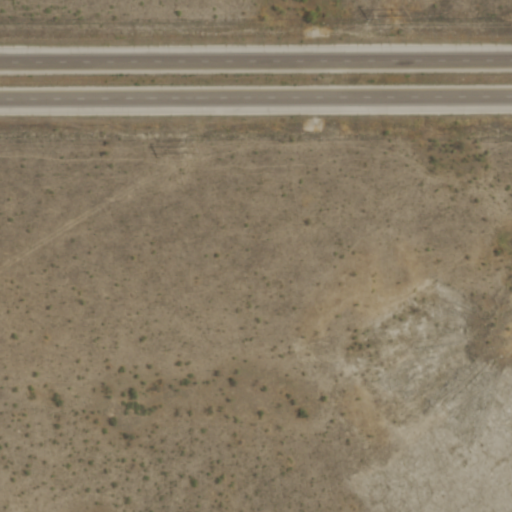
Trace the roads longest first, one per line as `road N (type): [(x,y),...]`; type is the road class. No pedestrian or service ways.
road 1 (trunk): [(511,60),(0,62)]
road 2 (trunk): [(0,99),(511,97)]
